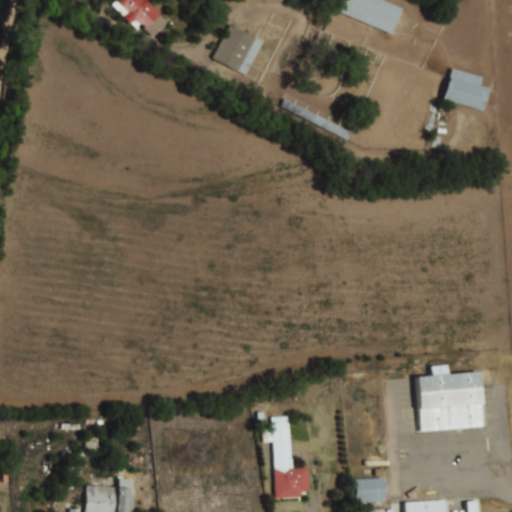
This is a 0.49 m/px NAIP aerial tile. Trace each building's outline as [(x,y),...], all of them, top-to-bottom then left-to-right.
[(116,0),(144,0),(166,22),(150,38),(140,27),(136,31),(111,5),(116,0)] [(401,7),(381,0),(336,0),(332,13),(392,33),(401,7)] [(210,60),(245,76),(261,40),(227,24),(210,60)] [(486,89),(478,87),(481,76),(448,68),(440,100),(481,110),(486,89)] [(278,109),(346,138),(349,130),(282,101),(278,109)] [(430,133),(440,136),(449,108),(439,105),(430,133)] [(413,376),(430,374),(429,365),(446,364),(447,373),(476,370),(481,426),(418,432),(413,376)] [(271,417),(287,416),(291,468),(306,467),(308,491),(300,492),(300,496),(275,498),(271,442),(263,443),(262,427),(271,427),(271,417)] [(94,433),(84,433),(84,451),(94,451),(94,433)] [(353,479),(383,477),(384,501),(354,502),(353,479)] [(118,478),(131,478),(130,488),(134,488),(133,495),(131,495),(130,511),(84,511),(86,485),(117,487),(118,478)] [(404,511),(404,503),(445,499),(446,511),(460,511),(459,497),(479,495),(481,511),(404,511)] [(400,511),(400,505),(397,506),(397,502),(390,502),(391,509),(384,509),(385,511),(383,511),(383,508),(385,508),(385,502),(356,504),(356,511),(400,511)]
